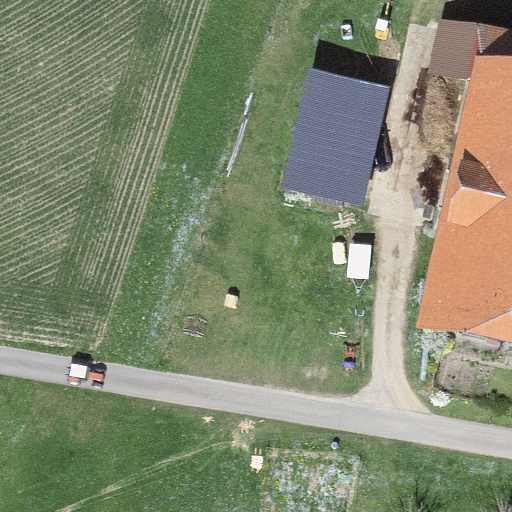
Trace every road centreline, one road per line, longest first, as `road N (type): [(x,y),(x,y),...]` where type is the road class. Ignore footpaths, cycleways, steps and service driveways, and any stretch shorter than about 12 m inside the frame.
road 1 (track): [(0,352),(511,438)]
road 2 (track): [(385,417),(386,215),(419,31)]
